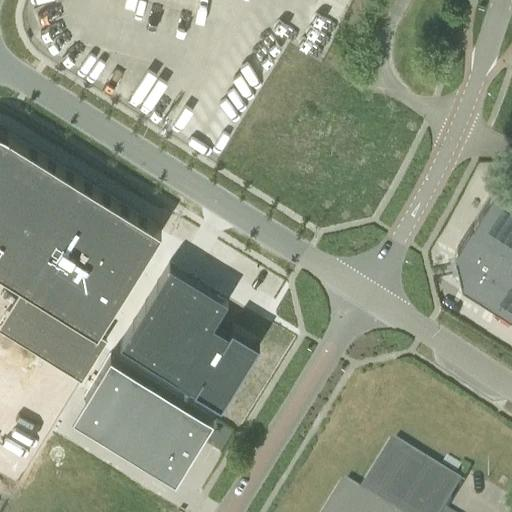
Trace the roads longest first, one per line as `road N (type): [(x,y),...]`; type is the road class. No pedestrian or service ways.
road 1 (unclassified): [(0,69),(365,295)]
road 2 (tertiary): [(230,511),(365,295)]
road 3 (tertiary): [(365,295),(457,127)]
road 4 (unclassified): [(365,295),(511,389)]
road 5 (unclassified): [(403,0),(383,41),(386,78),(457,127)]
road 6 (tertiary): [(457,127),(502,0)]
